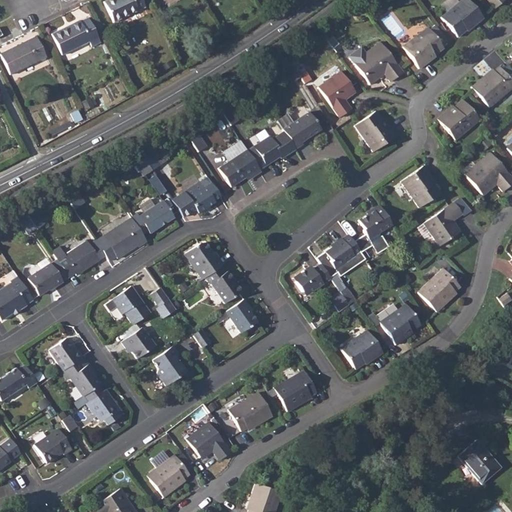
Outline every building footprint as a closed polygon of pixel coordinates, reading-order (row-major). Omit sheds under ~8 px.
[(105,0),(102,2),(112,22),(143,7),(139,0),(105,0)] [(455,38),(464,30),(470,25),(472,27),(481,19),(465,0),(459,0),(438,18),(455,38)] [(485,0),(493,9),(503,0),(485,0)] [(78,20),(50,34),(60,55),(88,41),(90,46),(99,42),(87,17),(78,22),(78,20)] [(427,62),(426,60),(432,55),(442,49),(426,28),(400,47),(417,69),(427,62)] [(34,36),(0,52),(0,56),(9,74),(44,57),(34,36)] [(348,60),(368,85),(382,75),(388,82),(400,73),(378,43),(364,54),(359,48),(349,56),(348,60)] [(290,65),(282,70),(291,84),(299,78),(297,76),(290,65)] [(482,80),(480,78),(469,88),(486,108),(511,86),(511,85),(496,67),(491,72),(482,80)] [(303,72),(297,76),(299,78),(302,84),(309,80),(303,72)] [(343,100),(341,98),(352,91),(338,72),(316,87),(337,118),(349,110),(343,100)] [(446,113),(444,111),(434,119),(452,141),(477,121),(460,101),(451,108),(446,113)] [(233,102),(219,111),(228,125),(236,119),(232,112),(238,108),(233,102)] [(385,127),(381,121),(374,112),(353,126),(371,153),(394,137),(386,126),(385,127)] [(306,114),(281,130),(282,133),(294,150),(301,146),(299,143),(318,131),(306,114)] [(294,150),(282,133),(271,140),(268,137),(252,147),(265,167),(275,161),(274,158),(277,156),(280,159),(294,150)] [(229,188),(243,178),(250,174),(252,177),(259,172),(245,151),(217,169),(229,188)] [(151,152),(142,157),(150,170),(159,164),(151,152)] [(477,168),(465,178),(480,196),(493,185),(500,192),(511,182),(488,153),(474,165),(477,168)] [(142,157),(132,162),(141,176),(150,170),(142,157)] [(431,184),(426,177),(428,176),(421,166),(398,182),(416,208),(438,193),(431,184)] [(158,194),(173,186),(164,169),(148,178),(158,194)] [(194,210),(197,214),(213,203),(212,201),(219,197),(206,178),(171,202),(182,218),(194,210)] [(76,191),(65,196),(74,209),(84,203),(76,191)] [(135,214),(129,218),(140,234),(146,231),(148,234),(173,218),(162,201),(137,217),(135,214)] [(456,233),(448,222),(450,220),(459,214),(452,202),(422,223),(438,246),(456,233)] [(389,225),(377,206),(370,211),(371,213),(357,222),(363,231),(361,232),(363,234),(351,242),(358,253),(369,246),(374,254),(385,247),(378,236),(377,237),(376,236),(377,233),(389,225)] [(35,211),(26,216),(35,229),(44,224),(35,211)] [(26,216),(17,220),(26,234),(34,228),(26,216)] [(115,258),(123,253),(122,251),(126,248),(127,250),(135,245),(136,246),(144,241),(140,234),(129,218),(94,241),(96,243),(101,250),(107,261),(114,257),(115,258)] [(358,253),(351,242),(346,235),(340,239),(339,239),(331,243),(333,245),(314,258),(318,264),(328,278),(337,292),(343,288),(336,277),(363,259),(358,253)] [(49,251),(55,259),(66,277),(73,273),(75,275),(82,270),(80,267),(83,266),(84,268),(98,259),(97,259),(103,255),(101,250),(96,243),(92,238),(86,242),(84,240),(63,254),(57,246),(49,251)] [(183,254),(200,279),(203,277),(219,266),(222,265),(217,258),(215,259),(212,254),(203,243),(198,243),(183,254)] [(49,263),(26,279),(37,295),(51,285),(52,287),(61,281),(49,263)] [(296,279),(293,282),(300,292),(301,291),(305,292),(306,294),(328,278),(318,264),(310,270),(307,272),(304,268),(293,275),(296,279)] [(219,266),(203,277),(208,285),(209,284),(223,304),(240,292),(226,271),(224,273),(219,266)] [(445,302),(443,300),(452,292),(458,286),(441,268),(416,291),(435,312),(445,302)] [(31,300),(15,276),(8,281),(9,283),(0,288),(0,319),(11,312),(12,309),(15,308),(17,311),(24,306),(23,305),(31,300)] [(122,313),(130,325),(148,313),(136,295),(134,296),(132,294),(133,292),(129,286),(109,300),(119,314),(122,313)] [(158,287),(148,295),(157,307),(167,299),(158,287)] [(506,293),(497,299),(502,305),(510,300),(506,293)] [(332,300),(329,302),(336,313),(347,305),(340,295),(332,300)] [(157,307),(154,309),(161,318),(173,309),(168,302),(167,299),(157,307)] [(242,299),(224,311),(240,333),(256,322),(246,307),(247,305),(242,299)] [(402,339),(401,337),(408,333),(418,326),(404,304),(377,322),(393,345),(402,339)] [(120,342),(124,348),(126,346),(130,351),(136,358),(153,346),(140,328),(120,342)] [(199,329),(191,335),(200,348),(208,342),(199,329)] [(352,370),(363,362),(369,358),(370,359),(379,353),(364,330),(337,348),(352,370)] [(46,349),(61,370),(77,359),(81,356),(76,349),(73,351),(64,338),(46,349)] [(170,346),(150,360),(156,368),(155,374),(163,386),(183,371),(173,357),(176,354),(170,346)] [(61,370),(60,371),(66,379),(69,377),(82,395),(99,384),(90,373),(92,372),(86,365),(83,367),(77,359),(61,370)] [(0,379),(0,400),(23,385),(26,389),(34,383),(22,366),(14,371),(13,369),(4,375),(5,376),(0,379)] [(297,404),(296,402),(307,396),(314,392),(301,371),(271,388),(285,412),(297,404)] [(103,390),(84,403),(91,414),(94,413),(99,420),(101,419),(105,424),(120,414),(103,390)] [(238,431),(245,427),(256,421),(258,423),(269,416),(256,392),(226,410),(238,431)] [(66,415),(59,420),(67,431),(74,426),(66,415)] [(184,440),(197,458),(209,449),(210,451),(217,460),(228,452),(206,422),(184,440)] [(55,429),(31,445),(44,464),(59,453),(61,455),(70,449),(55,429)] [(18,453),(8,438),(0,443),(0,466),(8,461),(7,460),(18,453)] [(475,440),(457,457),(480,484),(499,467),(475,440)] [(173,488),(172,486),(182,479),(187,475),(172,455),(145,476),(162,497),(173,488)] [(251,498),(247,510),(246,511),(272,511),(279,492),(253,484),(249,498),(251,498)] [(128,511),(125,507),(128,505),(118,488),(86,509),(88,511),(128,511)]
